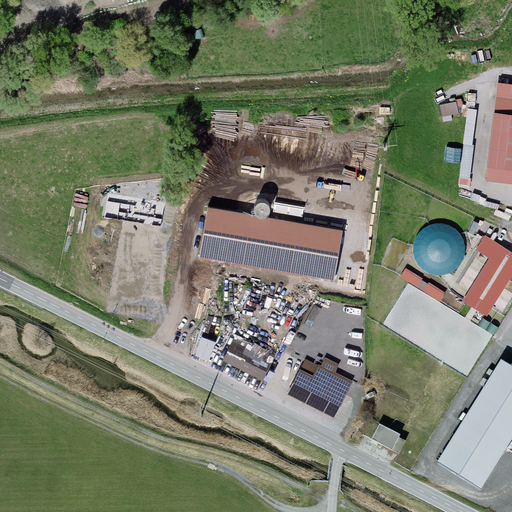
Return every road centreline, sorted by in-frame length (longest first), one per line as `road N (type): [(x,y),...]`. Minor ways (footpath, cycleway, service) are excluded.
road 1 (unclassified): [(0,281),(337,449)]
road 2 (track): [(306,511),(0,374)]
road 3 (unclassified): [(337,449),(459,511)]
